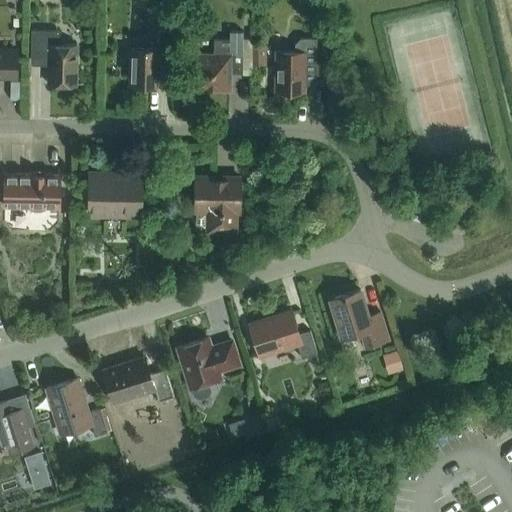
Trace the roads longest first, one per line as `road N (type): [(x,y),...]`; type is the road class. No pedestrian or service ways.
road 1 (residential): [(367,245),(347,160),(314,133),(0,128)]
road 2 (residential): [(0,360),(367,245)]
road 3 (unclassified): [(367,245),(414,286),(466,290),(511,270)]
